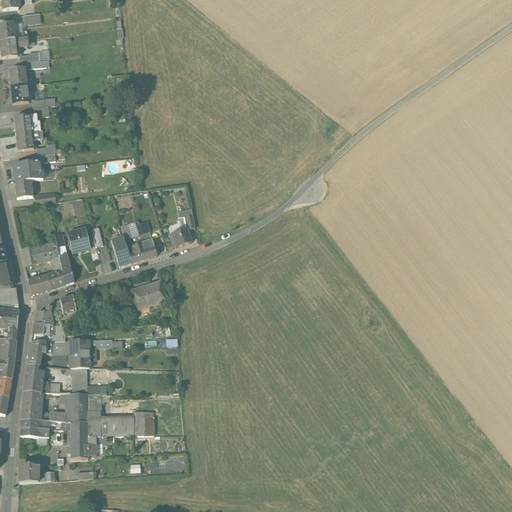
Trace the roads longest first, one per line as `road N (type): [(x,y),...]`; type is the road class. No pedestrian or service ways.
road 1 (track): [(511,28),(393,110),(316,178)]
road 2 (residential): [(27,306),(12,414),(10,511)]
road 3 (residential): [(27,306),(196,254)]
